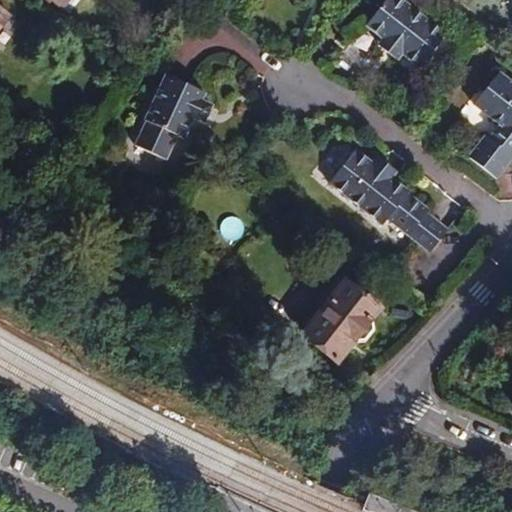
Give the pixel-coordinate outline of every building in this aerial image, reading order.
[(401,0),(384,0),(365,26),(382,38),(377,45),(397,61),(402,54),(419,68),(445,34),(401,0)] [(0,22),(8,13),(0,5),(0,22)] [(473,104),(500,125),(490,138),(486,135),(469,158),(496,179),(511,159),(511,155),(510,154),(511,151),(511,83),(498,72),(473,104)] [(201,99),(205,92),(165,75),(144,121),(146,122),(135,146),(166,160),(177,136),(184,139),(193,119),(205,124),(213,105),(201,99)] [(392,178),(372,163),(355,149),(328,183),(382,225),(387,219),(430,253),(448,230),(426,213),(429,210),(407,193),(409,191),(392,178)] [(377,157),(372,163),(392,178),(397,171),(377,157)] [(337,277),(316,303),(323,308),(301,336),(337,363),(354,341),(355,342),(364,341),(372,330),(371,321),(370,320),(380,308),(345,280),(344,282),(337,277)]
